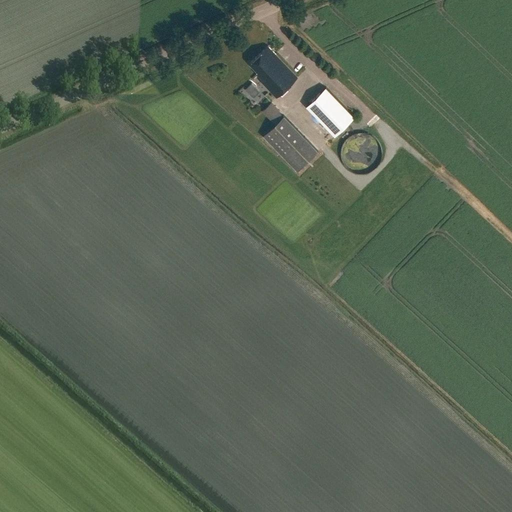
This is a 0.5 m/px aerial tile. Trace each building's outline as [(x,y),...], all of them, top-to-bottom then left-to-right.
[(258,71),(256,72),(262,79),(261,80),(275,96),(297,76),(268,45),(249,62),(258,71)] [(325,86),(306,104),(334,134),(353,115),(325,86)] [(270,101),(261,109),(270,118),(279,110),(270,101)] [(317,150),(283,114),(262,134),(297,170),(317,150)] [(313,170),(318,176),(328,169),(323,163),(313,170)] [(338,189),(333,196),(339,201),(344,194),(338,189)]
